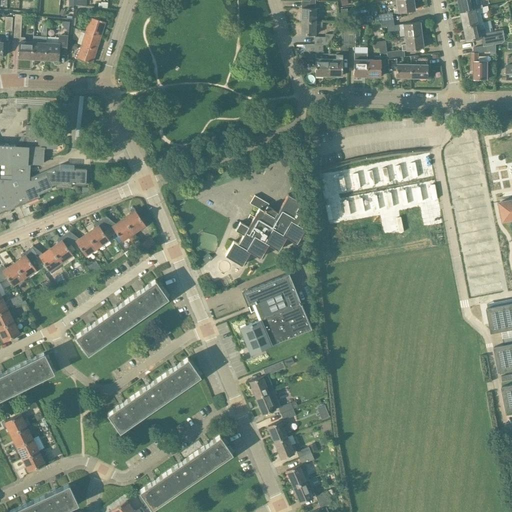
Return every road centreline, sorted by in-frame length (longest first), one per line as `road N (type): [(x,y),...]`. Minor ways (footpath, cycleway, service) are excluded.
road 1 (residential): [(459,100),(296,97),(272,0)]
road 2 (residential): [(48,332),(74,373),(110,388),(206,327)]
road 3 (residential): [(0,242),(147,181)]
road 4 (residential): [(102,468),(131,475),(237,407)]
road 5 (residential): [(48,332),(175,249)]
